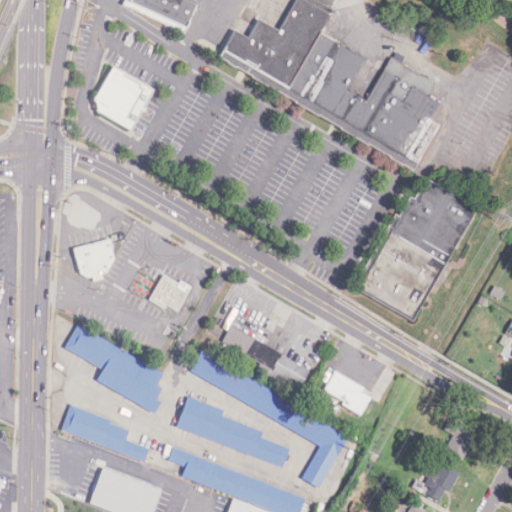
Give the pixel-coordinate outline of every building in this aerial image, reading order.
[(125,0),(125,2),(188,31),(200,2),(195,0),(125,0)] [(326,0),(296,0),(280,28),(261,17),(250,35),(236,26),(219,55),(414,166),(440,121),(431,116),(441,99),(428,91),(435,79),(392,54),(368,96),(349,86),(367,55),(323,30),(337,6),(326,0)] [(117,64),(157,88),(133,129),(100,109),(101,107),(100,99),(97,97),(99,94),(117,64)] [(427,182),(424,187),(421,185),(413,199),(409,196),(397,217),(393,215),(351,288),(411,323),(476,210),(427,182)] [(109,239),(70,248),(73,261),(75,261),(78,274),(85,279),(90,278),(91,282),(101,280),(100,275),(106,274),(115,259),(109,239)] [(162,275),(148,300),(164,309),(166,306),(176,312),(191,287),(180,281),(178,284),(162,275)] [(511,357),(511,319),(503,334),(511,338),(511,348),(508,355),(511,357)] [(76,326),(64,348),(102,369),(94,381),(153,415),(160,402),(155,399),(161,388),(156,384),(161,374),(76,326)] [(231,327),(222,343),(300,387),(308,371),(231,327)] [(201,350),(189,371),(319,447),(300,479),(318,490),(349,436),(201,350)] [(333,370),(322,390),(341,401),(339,405),(359,416),(372,393),(333,370)] [(187,397),(175,428),(281,469),(289,449),(259,437),(261,432),(222,417),(224,411),(187,397)] [(70,405),(60,430),(142,461),(147,449),(124,440),(127,431),(109,424),(110,421),(70,405)] [(479,434),(452,416),(443,429),(453,436),(444,450),(460,461),(479,434)] [(172,448),(167,461),(184,468),(180,478),(267,511),(300,511),(305,499),(172,448)] [(416,479),(412,487),(440,504),(457,474),(427,458),(419,473),(426,477),(423,483),(416,479)] [(101,469),(88,505),(105,511),(152,511),(160,491),(101,469)] [(263,511),(232,500),(227,511),(263,511)] [(403,511),(424,511),(409,503),(403,511)]
